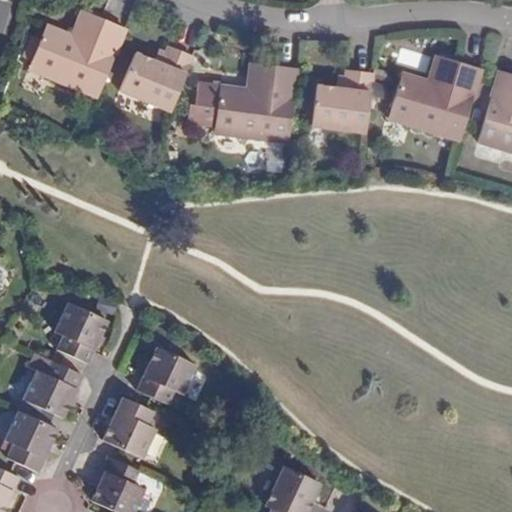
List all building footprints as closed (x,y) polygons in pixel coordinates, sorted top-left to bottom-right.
[(94,43),(104,19),(81,9),(70,33),(94,43)] [(27,70),(96,100),(125,28),(104,19),(94,43),(70,33),(47,23),(27,70)] [(169,113),(193,56),(168,45),(166,51),(161,62),(155,60),(136,52),(119,92),(169,113)] [(161,62),(166,51),(159,49),(155,60),(161,62)] [(433,54),(426,79),(452,86),(460,62),(433,54)] [(248,62),(245,87),(270,91),(273,66),(248,62)] [(387,121),(459,142),(481,69),(460,62),(452,86),(426,79),(402,72),(387,121)] [(213,134),(287,145),(297,69),(273,66),(270,91),(245,87),(219,84),(213,134)] [(311,127),(364,134),(372,73),(345,70),(344,76),(343,88),(336,86),(317,84),(311,127)] [(511,74),(500,71),(478,143),(511,153),(511,74)] [(92,355),(94,351),(107,323),(69,304),(56,332),(64,336),(58,350),(88,364),(92,355)] [(157,348),(138,390),(178,409),(191,380),(184,376),(190,363),(157,348)] [(82,376),(36,355),(29,369),(37,372),(23,402),(41,411),(54,416),(63,421),(71,402),(82,376)] [(149,426),(154,413),(122,398),(115,412),(104,439),(144,457),(157,430),(149,426)] [(54,416),(41,411),(37,421),(49,426),(54,416)] [(41,465),(44,459),(57,430),(49,426),(37,421),(17,412),(5,441),(12,444),(4,459),(37,474),(41,465)] [(133,486),(140,472),(106,457),(100,470),(104,472),(97,487),(89,502),(115,511),(135,511),(145,492),(133,486)] [(306,511),(311,502),(320,481),(285,465),(265,506),(270,509),(269,511),(306,511)] [(0,511),(2,511),(20,478),(0,469),(0,511)] [(93,484),(97,487),(104,472),(100,470),(97,475),(93,484)]
